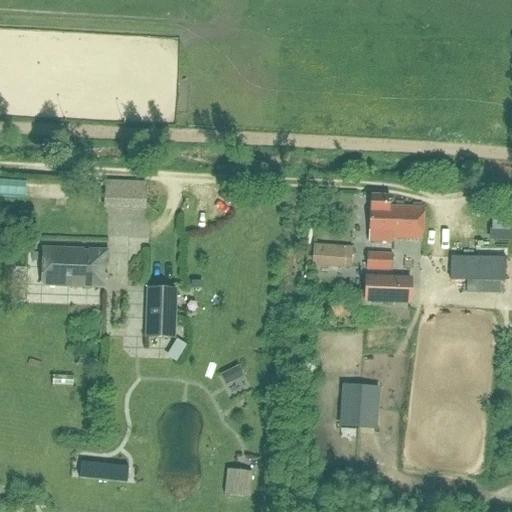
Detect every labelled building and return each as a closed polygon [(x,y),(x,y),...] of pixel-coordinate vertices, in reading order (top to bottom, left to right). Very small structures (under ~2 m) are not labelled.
[(423,208),(389,208),(389,197),(370,197),(369,214),(368,214),(368,243),(392,243),(392,239),(422,240),(423,208)] [(312,246),(311,258),(306,257),(305,265),(350,268),(351,250),(344,250),(344,248),(312,246)] [(42,250),(41,286),(105,288),(105,276),(100,276),(101,264),(106,264),(106,252),(88,251),(88,256),(82,255),(82,251),(42,250)] [(366,254),(366,270),(391,271),(392,255),(366,254)] [(504,258),(449,258),(449,280),(466,280),(466,293),(499,294),(499,281),(504,281),(504,258)] [(364,302),(398,303),(399,279),(365,278),(364,302)] [(175,287),(175,308),(184,308),(184,287),(175,287)] [(175,291),(147,290),(145,338),(173,339),(175,291)] [(328,380),(332,364),(321,362),(317,377),(328,380)] [(130,428),(129,406),(119,407),(120,428),(130,428)]
